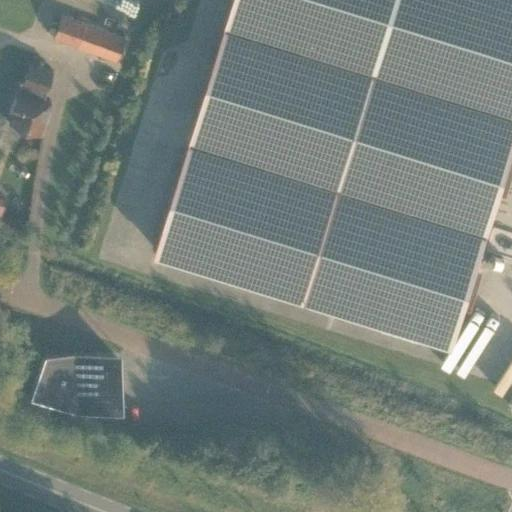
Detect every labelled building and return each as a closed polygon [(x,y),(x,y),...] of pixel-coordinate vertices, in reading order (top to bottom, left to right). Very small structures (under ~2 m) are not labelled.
[(465,300),(477,262),(475,261),(499,184),(501,185),(511,149),(511,146),(511,141),(511,0),(237,0),(160,251),(384,318),(382,325),(421,337),(422,333),(450,341),(463,299),(465,300)] [(53,37),(77,45),(85,21),(62,12),(53,37)] [(85,21),(77,45),(116,59),(124,34),(85,21)] [(51,100),(43,97),(53,68),(28,58),(17,87),(9,110),(12,111),(9,120),(39,131),(51,100)] [(456,365),(483,319),(472,313),(445,359),(456,365)] [(511,325),(506,323),(480,370),(502,382),(511,363),(511,325)] [(76,407),(122,406),(120,359),(74,361),(45,350),(30,390),(76,407)]
